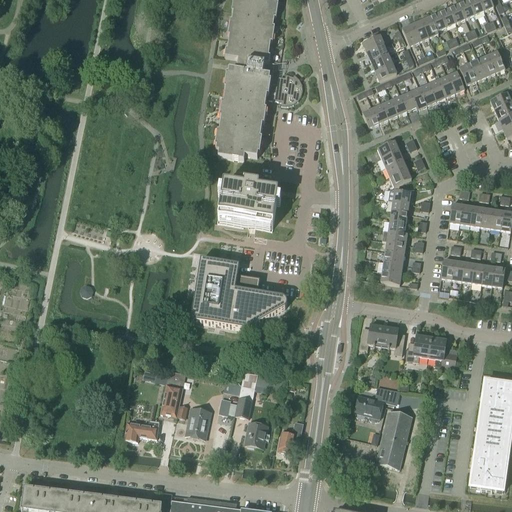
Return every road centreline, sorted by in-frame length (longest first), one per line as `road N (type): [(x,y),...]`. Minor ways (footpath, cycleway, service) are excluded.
road 1 (unclassified): [(307,500),(12,462)]
road 2 (tertiary): [(335,305),(344,199),(323,48)]
road 3 (residential): [(422,318),(438,191),(511,166)]
road 4 (tertiary): [(307,500),(335,305)]
road 5 (residential): [(439,0),(323,48)]
